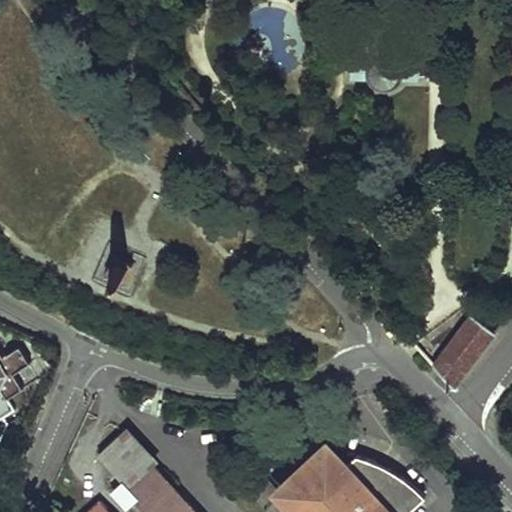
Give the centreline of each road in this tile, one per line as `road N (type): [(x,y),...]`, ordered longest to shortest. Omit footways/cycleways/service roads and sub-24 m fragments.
road 1 (residential): [(70,0),(354,310),(367,356)]
road 2 (residential): [(367,356),(286,381),(222,387),(185,383),(91,348)]
road 3 (residential): [(20,511),(91,348)]
